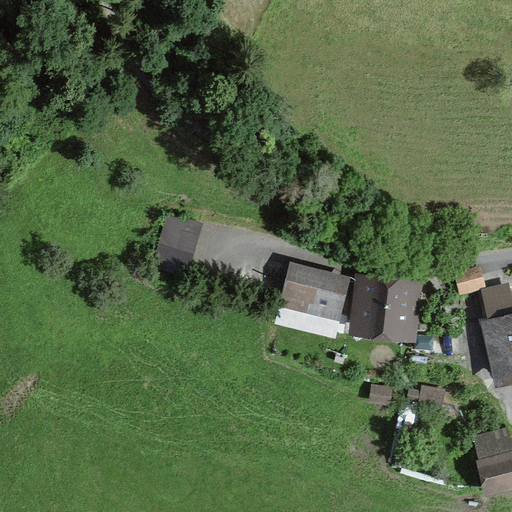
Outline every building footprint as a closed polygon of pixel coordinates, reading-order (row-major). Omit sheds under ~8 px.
[(169,209),(154,261),(187,270),(202,218),(169,209)] [(332,283),(277,269),(267,311),(322,325),(332,283)] [(471,270),(445,277),(450,297),(476,291),(471,270)] [(406,290),(346,284),(340,340),(401,345),(406,290)] [(511,318),(471,327),(485,389),(511,383),(511,318)] [(497,434),(466,442),(473,467),(464,469),(471,494),(511,483),(497,434)]
